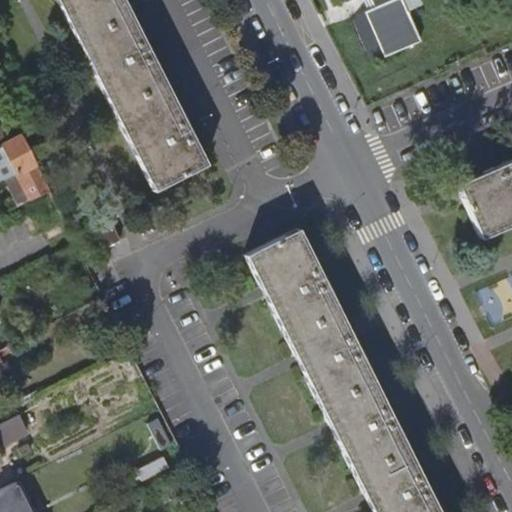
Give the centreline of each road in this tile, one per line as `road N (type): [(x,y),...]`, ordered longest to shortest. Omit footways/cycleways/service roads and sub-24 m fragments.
road 1 (tertiary): [(511,484),(349,166)]
road 2 (tertiary): [(349,166),(266,0)]
road 3 (residential): [(349,166),(511,97)]
